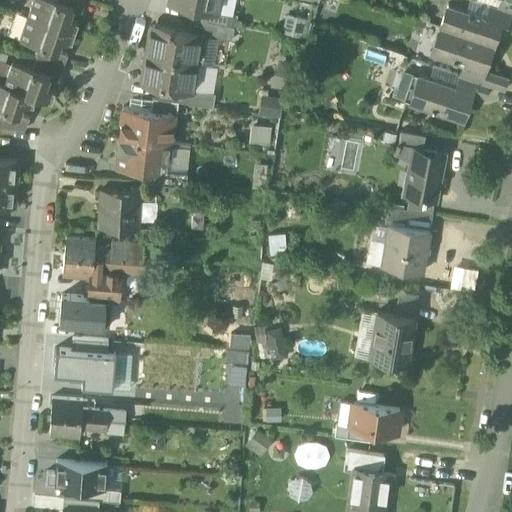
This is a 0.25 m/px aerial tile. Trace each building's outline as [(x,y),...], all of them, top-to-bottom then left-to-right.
[(56,0),(32,0),(27,16),(75,32),(78,20),(69,17),(72,8),(73,6),(56,0)] [(56,0),(73,6),(72,8),(82,11),(85,0),(56,0)] [(218,0),(169,0),(169,2),(193,7),(216,12),(216,9),(218,0)] [(511,0),(499,0),(497,6),(511,11),(511,0)] [(485,15),(448,2),(440,25),(490,42),(498,21),(498,20),(485,15)] [(497,6),(489,4),(485,15),(498,20),(498,21),(507,24),(511,11),(497,6)] [(216,12),(193,7),(190,19),(225,25),(228,12),(216,9),(216,12)] [(75,32),(27,16),(20,39),(40,46),(57,52),(58,50),(61,40),(71,43),(75,32)] [(225,25),(190,19),(188,31),(199,33),(199,35),(216,37),(232,40),(234,27),(225,25)] [(490,42),(440,25),(431,52),(462,62),(481,69),(482,68),(490,42)] [(188,31),(155,26),(151,29),(147,54),(194,62),(194,63),(212,66),(216,37),(199,35),(199,33),(188,31)] [(57,52),(40,46),(36,57),(63,66),(67,53),(58,50),(57,52)] [(194,62),(147,54),(143,79),(146,84),(179,89),(190,91),(190,89),(194,63),(194,62)] [(63,66),(36,57),(33,68),(50,74),(49,76),(58,79),(63,66)] [(33,68),(12,62),(4,84),(36,96),(51,101),(55,89),(46,86),(49,76),(50,74),(33,68)] [(481,69),(462,62),(458,74),(489,84),(504,89),(508,77),(482,68),(481,69)] [(455,85),(419,73),(409,101),(460,118),(469,93),(469,90),(455,85)] [(489,84),(458,74),(455,85),(469,90),(469,93),(472,94),(473,93),(484,96),(489,84)] [(36,96),(4,84),(0,82),(0,108),(2,109),(19,115),(20,113),(23,104),(32,107),(36,96)] [(190,91),(179,89),(177,101),(178,101),(213,107),(215,93),(190,89),(190,91)] [(177,101),(152,98),(150,110),(173,113),(173,114),(176,114),(178,101),(177,101)] [(150,110),(122,107),(121,123),(120,123),(119,136),(170,142),(173,114),(173,113),(150,110)] [(19,115),(2,109),(0,114),(0,128),(24,130),(29,117),(20,113),(19,115)] [(264,139),(264,124),(249,123),(249,139),(264,139)] [(425,135),(400,131),(398,143),(412,146),(423,148),(425,135)] [(170,142),(119,136),(117,150),(119,151),(117,166),(151,169),(167,171),(167,170),(170,142)] [(423,148),(412,146),(402,194),(409,195),(434,200),(436,201),(445,152),(423,148)] [(0,159),(0,183),(17,184),(17,179),(15,176),(16,161),(0,159)] [(187,172),(167,170),(167,171),(151,169),(149,181),(185,185),(187,172)] [(17,184),(0,183),(0,206),(12,207),(13,193),(16,190),(17,184)] [(141,193),(100,190),(97,227),(139,229),(141,193)] [(434,200),(409,195),(406,209),(432,212),(434,200)] [(432,212),(406,209),(404,223),(430,226),(432,212)] [(370,236),(381,237),(382,223),(371,222),(370,236)] [(428,232),(388,225),(382,264),(422,271),(428,232)] [(95,240),(65,237),(64,255),(93,258),(95,240)] [(143,244),(95,240),(93,258),(142,262),(143,244)] [(89,297),(89,299),(109,301),(117,301),(119,271),(141,273),(142,262),(93,258),(64,255),(62,274),(91,277),(89,297)] [(395,314),(414,317),(418,294),(400,292),(395,314)] [(61,295),(58,324),(107,328),(109,301),(89,299),(89,297),(61,295)] [(395,314),(377,311),(369,358),(400,363),(403,346),(409,347),(414,317),(395,314)] [(265,332),(269,359),(286,356),(281,329),(265,332)] [(107,340),(72,338),(71,349),(106,352),(107,340)] [(115,352),(106,352),(71,349),(55,348),(53,374),(82,376),(81,386),(112,389),(115,352)] [(82,400),(52,397),(51,416),(80,419),(81,408),(82,400)] [(399,409),(353,403),(350,427),(372,430),(396,433),(399,409)] [(107,410),(81,408),(80,419),(107,420),(107,410)] [(125,422),(126,410),(108,408),(107,410),(107,420),(125,422)] [(80,419),(51,416),(49,435),(79,437),(79,429),(80,419)] [(107,420),(80,419),(79,429),(106,431),(107,420)] [(125,422),(107,420),(106,431),(124,432),(125,422)] [(350,427),(336,425),(334,436),(370,441),(372,430),(350,427)] [(374,472),(381,473),(383,456),(347,451),(344,468),(355,469),(374,472)] [(85,488),(105,490),(107,465),(55,461),(55,473),(47,472),(46,485),(85,488)] [(374,472),(355,469),(349,508),(368,511),(374,472)] [(381,473),(374,472),(368,511),(376,511),(381,511),(386,481),(394,482),(395,476),(381,473)] [(121,491),(85,488),(84,500),(97,501),(120,503),(121,491)] [(64,511),(96,511),(97,501),(84,500),(62,498),(61,511),(64,511)]
